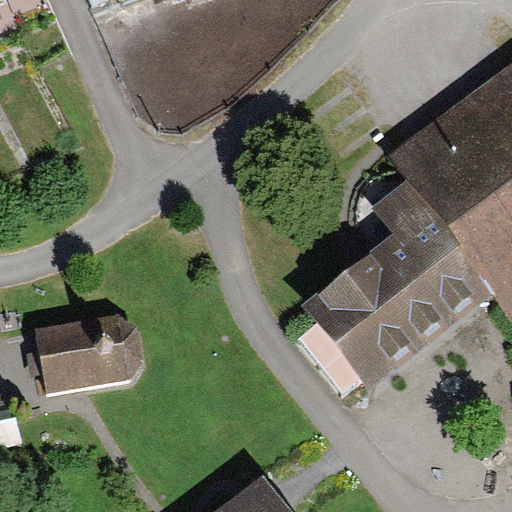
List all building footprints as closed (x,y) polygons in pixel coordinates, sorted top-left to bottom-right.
[(153,0),(157,9),(181,0),(153,0)] [(511,77),(387,176),(408,201),(490,308),(508,330),(511,327),(511,77)] [(361,410),(490,308),(408,201),(372,229),(393,256),(375,270),(298,329),(361,410)] [(120,326),(42,339),(53,402),(131,388),(144,367),(140,338),(120,326)] [(277,511),(262,491),(233,511),(277,511)]
